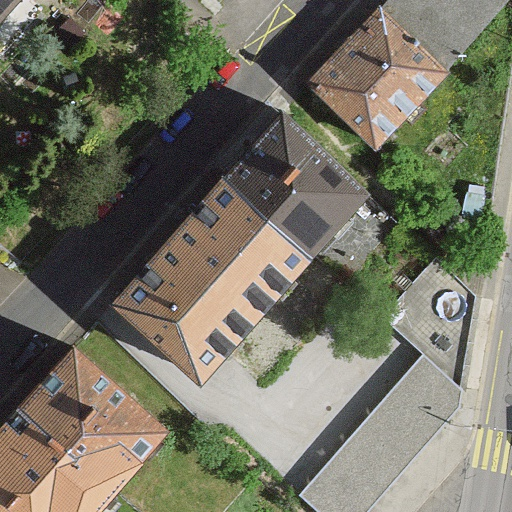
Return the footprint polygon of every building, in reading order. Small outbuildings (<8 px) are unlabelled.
[(0,0),(0,37),(32,0),(0,0)] [(511,0),(396,0),(390,9),(455,72),(511,9),(511,0)] [(455,72),(390,9),(318,83),(393,155),(465,81),(455,72)] [(298,115),(244,179),(336,261),(395,202),(298,115)] [(244,179),(188,242),(281,324),(336,261),(244,179)] [(221,391),(281,324),(188,242),(129,309),(221,391)] [(84,349),(22,418),(123,508),(185,439),(84,349)] [(422,357),(300,496),(318,511),(364,511),(456,408),(459,389),(422,357)] [(22,418),(0,442),(0,511),(119,511),(123,508),(22,418)]
